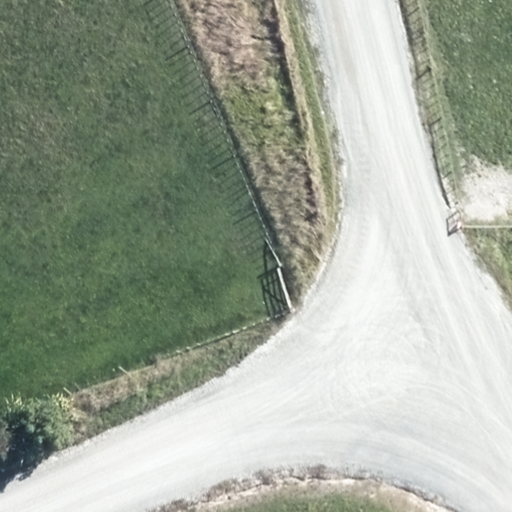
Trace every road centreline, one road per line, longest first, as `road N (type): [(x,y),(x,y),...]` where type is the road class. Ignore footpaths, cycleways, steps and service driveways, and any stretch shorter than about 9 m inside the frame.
road 1 (residential): [(36,511),(442,345)]
road 2 (unclassified): [(442,345),(351,0)]
road 3 (unclassified): [(511,462),(442,345)]
